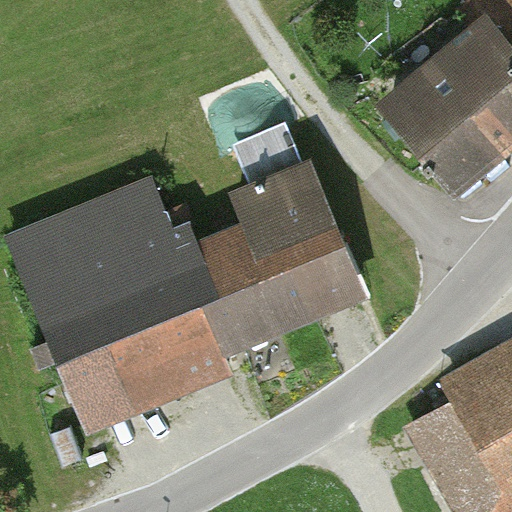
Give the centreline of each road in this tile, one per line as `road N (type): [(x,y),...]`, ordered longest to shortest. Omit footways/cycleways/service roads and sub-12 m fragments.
road 1 (unclassified): [(168,511),(296,438),(511,246)]
road 2 (track): [(478,274),(299,84),(251,0)]
road 3 (track): [(337,401),(387,511)]
